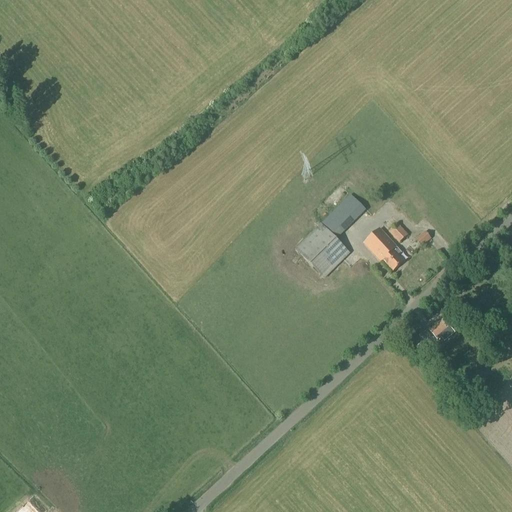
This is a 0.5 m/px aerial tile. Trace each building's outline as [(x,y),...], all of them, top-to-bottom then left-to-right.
[(350,196),(294,251),(323,281),(349,254),(336,241),(365,212),(350,196)] [(399,243),(406,236),(396,226),(389,233),(399,243)] [(403,263),(398,258),(401,254),(396,248),(379,230),(363,245),(381,264),(382,263),(392,273),(403,263)] [(425,249),(435,241),(432,236),(421,244),(425,249)] [(428,283),(434,277),(431,274),(424,280),(428,283)] [(436,341),(450,330),(443,321),(429,332),(436,341)]
